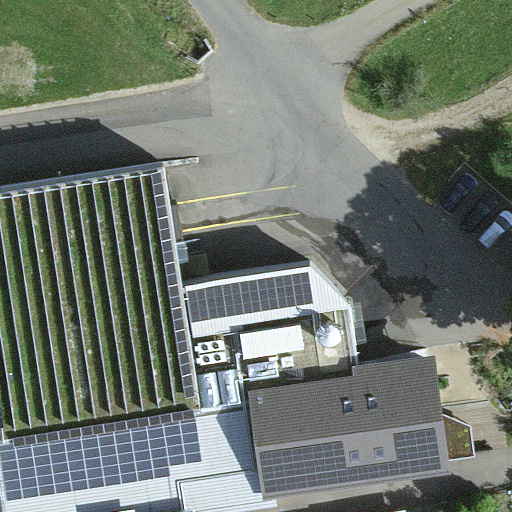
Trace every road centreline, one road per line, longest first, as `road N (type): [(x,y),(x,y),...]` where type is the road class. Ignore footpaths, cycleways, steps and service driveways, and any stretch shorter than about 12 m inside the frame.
road 1 (unclassified): [(219,0),(511,316)]
road 2 (track): [(449,0),(294,88)]
